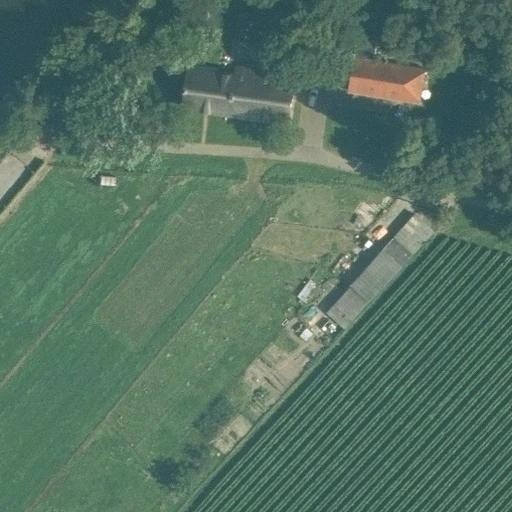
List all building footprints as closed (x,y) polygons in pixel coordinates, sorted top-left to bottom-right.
[(262,43),(266,23),(261,23),(264,5),(255,3),(253,13),(241,11),(240,18),(238,18),(235,38),(262,43)] [(376,40),(357,37),(354,57),(373,60),(376,40)] [(353,57),(348,90),(419,102),(425,68),(373,60),(354,57),(353,57)] [(188,66),(183,107),(289,121),(295,72),(231,65),(231,71),(188,66)] [(326,317),(343,332),(433,230),(415,214),(349,289),(350,290),(326,317)]
